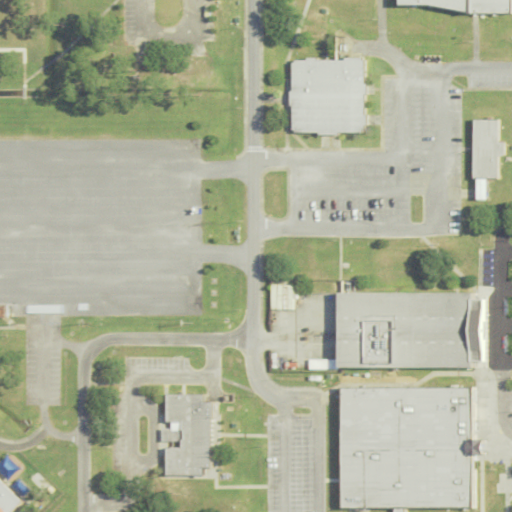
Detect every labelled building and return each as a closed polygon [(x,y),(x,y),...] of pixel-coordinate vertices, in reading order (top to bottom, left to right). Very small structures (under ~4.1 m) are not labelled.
[(437,3),(403,3),(403,0),(511,0),(511,11),(473,11),(437,3)] [(365,48),(365,59),(365,62),(366,62),(367,85),(369,85),(369,96),(366,96),(366,117),(369,117),(369,127),(367,127),(367,131),(364,131),(364,134),(340,134),(340,136),(320,136),(320,134),(296,134),(296,131),(294,131),(294,108),(292,108),(292,93),(294,93),(294,64),(297,64),(297,61),(309,61),(309,59),(319,59),(319,61),(337,61),(337,37),(347,37),(352,42),(352,48),(365,48)] [(499,178),(489,178),(489,200),(479,200),(479,178),(475,178),(475,155),(473,155),(473,142),(475,142),(475,120),(499,120),(499,143),(505,143),(505,155),(499,155),(499,178)] [(270,309),(298,309),(298,299),(293,299),(293,285),(270,285),(270,309)] [(488,302),(488,365),(477,365),(477,371),(342,371),(342,369),(340,369),(340,371),(311,371),(311,361),(340,361),(340,359),(314,359),(314,353),(342,353),(342,351),(341,351),(341,345),(342,345),(342,340),(339,340),(339,304),(342,304),(342,296),(477,296),(477,302),(488,302)] [(0,307),(11,307),(11,319),(0,319),(0,307)] [(344,506),(344,387),(474,387),(474,438),(486,438),(486,453),(474,453),(474,506),(344,506)] [(214,402),(214,417),(210,417),(210,418),(213,418),(213,451),(210,451),(210,452),(213,452),(213,467),(203,467),(204,467),(204,474),(168,474),(167,448),(173,448),(173,447),(182,447),(182,440),(163,440),(163,427),(183,427),(183,421),(173,421),(173,420),(167,420),(167,394),(205,394),(205,402),(214,402)] [(0,511),(0,478),(23,502),(12,511),(0,511)] [(501,491),(511,491),(511,478),(502,478),(501,491)]
